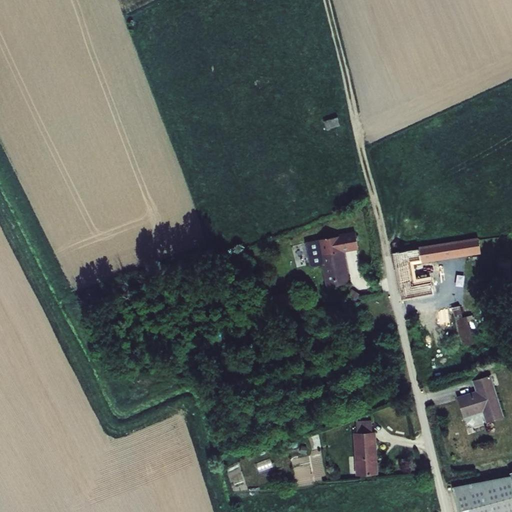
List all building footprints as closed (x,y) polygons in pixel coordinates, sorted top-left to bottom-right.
[(326,128),(338,125),(336,118),(325,122),(326,128)] [(339,236),(305,243),(310,266),(313,268),(322,266),(326,288),(350,284),(346,253),(359,250),(356,232),(339,235),(339,236)] [(418,247),(418,249),(419,249),(421,262),(421,264),(481,254),(478,238),(418,247)] [(401,302),(434,296),(432,283),(412,286),(411,279),(409,264),(421,262),(419,249),(418,249),(392,253),(401,302)] [(412,286),(432,283),(431,276),(411,279),(412,286)] [(360,295),(353,290),(348,296),(355,301),(360,295)] [(462,348),(474,345),(468,322),(467,317),(463,319),(460,306),(452,308),(462,348)] [(486,424),(505,418),(491,376),(472,381),(476,392),(457,398),(464,419),(483,413),(486,424)] [(356,422),(357,434),(373,433),(372,421),(356,422)] [(353,434),(356,477),(378,476),(376,433),(373,433),(357,434),(353,434)] [(321,455),(291,463),(297,484),(327,476),(321,455)] [(511,511),(511,473),(510,474),(511,477),(453,489),(459,511),(511,511)]
